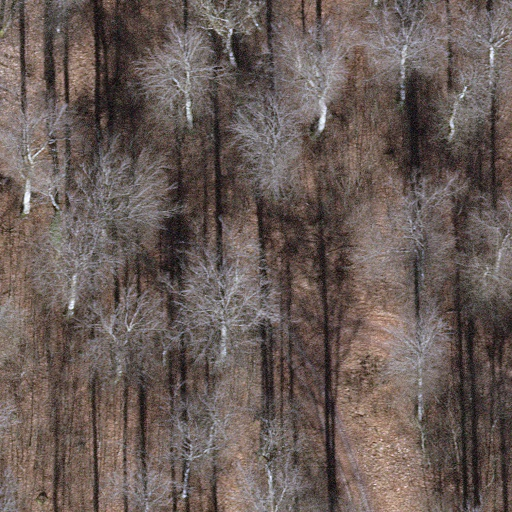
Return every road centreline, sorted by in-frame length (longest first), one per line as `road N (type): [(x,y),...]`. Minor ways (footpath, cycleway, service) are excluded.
road 1 (track): [(0,134),(290,323),(355,511)]
road 2 (track): [(290,323),(511,392)]
